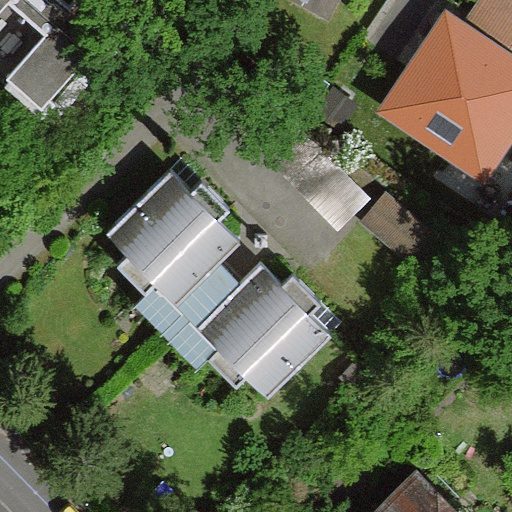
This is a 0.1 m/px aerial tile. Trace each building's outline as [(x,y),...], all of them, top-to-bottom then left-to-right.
[(0,0),(0,12),(10,0),(11,0),(47,33),(9,77),(44,108),(117,24),(88,0),(76,0),(72,5),(66,0),(0,0)] [(169,16),(152,0),(115,0),(152,34),(169,16)] [(511,0),(487,0),(477,14),(511,37),(511,0)] [(371,196),(242,67),(211,98),(341,228),(371,196)] [(192,190),(172,169),(109,230),(130,252),(119,262),(148,291),(158,280),(179,301),(220,261),(241,240),(221,219),(231,208),(205,179),(192,190)] [(454,253),(387,196),(367,219),(434,275),(454,253)] [(242,283),(220,261),(179,301),(158,280),(148,291),(135,304),(200,366),(211,355),(221,345),(201,323),(242,283)] [(284,283),(263,262),(242,283),(201,323),(221,345),(211,355),(239,384),(250,373),(271,394),(332,333),(312,312),(323,301),(296,272),(284,283)] [(451,511),(420,480),(386,511),(451,511)]
